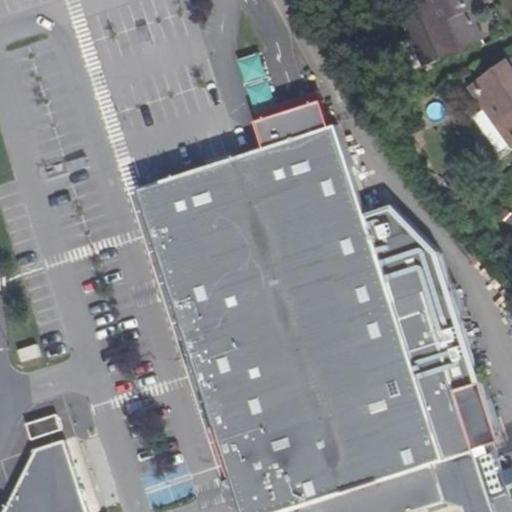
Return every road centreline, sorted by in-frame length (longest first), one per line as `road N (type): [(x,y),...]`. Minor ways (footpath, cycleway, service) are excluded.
road 1 (unknown): [(102,156),(252,103)]
road 2 (unknown): [(79,79),(219,36)]
